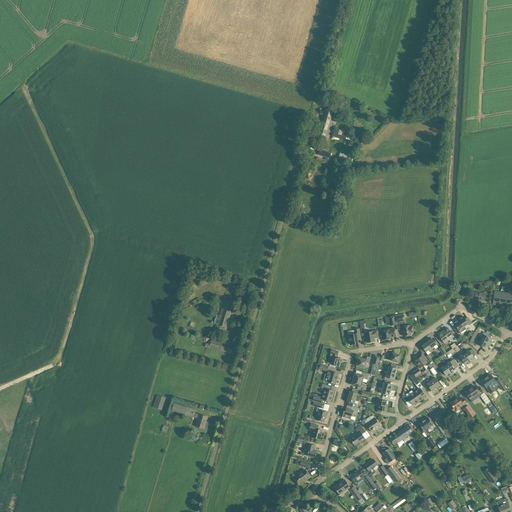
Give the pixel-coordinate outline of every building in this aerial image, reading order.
[(335,112),(329,110),(325,109),(319,128),(320,128),(317,138),(325,141),(328,131),(330,132),(332,123),(331,123),(335,112)] [(377,121),(384,124),(387,118),(380,115),(377,121)] [(353,136),(344,133),(344,132),(336,129),(333,136),(342,139),(351,142),(353,136)] [(319,149),(318,154),(326,157),(326,159),(325,160),(328,161),(329,160),(330,156),(331,153),(325,151),(319,149)] [(338,159),(351,162),(352,156),(340,153),(338,159)] [(488,299),(489,292),(484,291),(483,293),(476,292),(475,300),(484,301),(484,299),(488,299)] [(499,305),(501,292),(494,291),(493,304),(495,305),(496,302),(499,302),(499,305)] [(506,303),(505,306),(507,293),(501,292),(499,305),(502,306),(502,302),(506,303)] [(231,304),(226,303),(224,302),(220,316),(221,316),(218,326),(226,329),(229,321),(228,321),(228,318),(229,318),(233,305),(231,304)] [(405,321),(404,315),(404,314),(395,316),(396,323),(405,321)] [(459,320),(464,327),(468,324),(469,325),(472,323),(468,317),(467,317),(468,318),(466,319),(463,316),(459,320)] [(453,327),(457,334),(460,332),(461,332),(465,329),(464,327),(459,320),(454,323),(455,326),(453,327)] [(414,333),(413,328),(412,325),(410,325),(402,326),(403,330),(404,336),(411,335),(411,333),(414,333)] [(361,340),(361,338),(359,328),(354,329),(355,334),(347,335),(348,340),(349,340),(350,345),(358,344),(358,340),(361,340)] [(396,336),(395,331),(395,328),(386,329),(386,330),(382,331),(383,340),(391,339),(391,337),(396,336)] [(447,328),(443,331),(449,340),(454,336),(447,328)] [(379,337),(378,332),(378,330),(369,331),(369,332),(365,333),(366,338),(367,343),(375,341),(374,338),(379,337)] [(449,340),(443,331),(438,334),(444,343),(449,340)] [(482,337),(481,340),(490,345),(492,342),(489,341),(491,338),(483,334),(481,337),(482,337)] [(206,343),(205,347),(209,348),(234,354),(236,347),(215,341),(216,339),(212,338),(210,345),(206,343)] [(432,339),(427,342),(433,351),(435,349),(438,347),(432,339)] [(490,345),(481,340),(480,342),(479,341),(477,344),(485,348),(487,346),(489,347),(490,345)] [(433,351),(427,342),(422,346),(426,352),(429,350),(431,353),(433,351)] [(465,354),(471,363),(473,361),(472,359),(474,357),(473,356),(476,354),(472,349),(469,351),(469,350),(466,352),(467,353),(465,354)] [(343,359),(342,359),(336,357),(337,355),(338,352),(332,350),(330,354),(334,354),(332,359),(334,359),(332,365),(340,367),(341,362),(342,363),(343,359)] [(419,358),(416,360),(418,364),(417,365),(420,368),(426,363),(425,362),(428,360),(426,357),(425,357),(422,352),(417,356),(419,358)] [(392,357),(391,360),(398,362),(400,355),(393,353),(392,354),(389,353),(389,356),(392,357)] [(471,363),(465,354),(463,356),(462,355),(460,356),(465,364),(468,362),(469,364),(471,363)] [(369,363),(369,362),(371,357),(367,357),(366,360),(359,358),(358,361),(357,361),(356,364),(357,365),(357,366),(365,368),(366,363),(369,363)] [(448,364),(446,366),(452,374),(454,373),(453,371),(455,369),(455,368),(458,366),(454,359),(448,363),(448,364)] [(452,374),(446,366),(444,367),(443,366),(441,368),(446,376),(449,374),(450,376),(452,374)] [(431,369),(429,370),(433,376),(437,373),(433,367),(431,369)] [(418,368),(412,372),(413,373),(416,377),(422,373),(418,368)] [(338,374),(334,372),(330,371),(330,372),(328,371),(327,375),(329,375),(327,382),(336,384),(338,374)] [(353,379),(363,382),(364,379),(367,380),(369,374),(362,372),(361,375),(355,373),(354,376),(353,376),(352,379),(353,379)] [(409,376),(414,382),(418,379),(413,373),(409,376)] [(496,381),(493,379),(491,374),(487,377),(487,378),(482,381),(487,388),(496,381)] [(431,381),(436,388),(440,385),(435,378),(431,381)] [(496,380),(503,390),(506,389),(498,378),(496,380)] [(363,391),(364,391),(366,385),(362,384),(363,382),(353,379),(352,379),(351,381),(352,382),(352,385),(358,386),(357,389),(363,391)] [(427,384),(432,391),(436,388),(431,381),(427,384)] [(384,382),(383,388),(391,390),(392,388),(391,388),(392,384),(384,382)] [(325,390),(324,394),(333,396),(334,393),(333,392),(334,391),(325,388),(326,385),(323,384),(321,388),(325,390)] [(483,392),(479,387),(476,388),(475,386),(465,392),(470,399),(479,392),(480,394),(483,392)] [(423,399),(423,398),(426,396),(420,388),(414,393),(420,401),(423,399)] [(346,396),(359,399),(360,397),(357,396),(358,393),(350,391),(349,394),(347,393),(346,396)] [(420,401),(414,393),(408,397),(407,395),(403,394),(402,397),(406,402),(409,400),(413,405),(416,403),(416,404),(420,401)] [(480,395),(486,404),(490,401),(484,393),(480,395)] [(324,394),(323,397),(314,397),(313,401),(321,403),(322,399),(331,402),(331,400),(332,400),(333,396),(324,394)] [(153,407),(162,410),(165,397),(157,395),(153,407)] [(348,405),(351,406),(357,408),(358,404),(355,403),(355,401),(358,402),(359,399),(346,396),(346,398),(348,399),(347,401),(349,402),(348,405)] [(467,403),(463,398),(460,400),(458,397),(455,399),(456,400),(451,403),(450,403),(453,407),(451,408),(454,412),(461,407),(467,403)] [(378,405),(388,407),(388,405),(386,404),(387,401),(382,400),(382,398),(379,398),(378,405)] [(195,409),(174,403),(172,411),(193,417),(194,413),(195,409)] [(468,405),(463,409),(470,419),(476,415),(468,405)] [(351,406),(350,409),(346,408),(345,411),(344,411),(342,417),(350,419),(351,416),(352,416),(353,413),(357,415),(359,408),(357,408),(351,406)] [(433,415),(438,422),(447,415),(449,418),(452,416),(448,410),(445,412),(443,408),(438,411),(439,412),(434,415),(433,415)] [(328,412),(323,410),(320,409),(317,420),(324,422),(326,415),(327,415),(328,412)] [(208,417),(194,413),(193,417),(198,418),(195,426),(204,429),(208,417)] [(373,419),(370,421),(377,429),(379,427),(381,426),(375,417),(373,415),(371,416),(373,419)] [(428,417),(419,424),(424,431),(433,425),(431,421),(431,420),(430,418),(429,418),(428,417)] [(377,429),(370,421),(368,422),(365,418),(362,420),(362,422),(365,427),(367,425),(372,432),(374,431),(377,429)] [(497,434),(505,428),(499,421),(491,428),(497,434)] [(309,430),(314,431),(312,437),(320,439),(322,432),(321,432),(322,430),(318,429),(319,426),(311,424),(309,430)] [(366,432),(360,425),(356,428),(358,432),(350,438),(355,445),(361,441),(365,439),(362,434),(366,432)] [(414,432),(412,429),(409,425),(396,433),(397,434),(389,439),(394,445),(403,438),(405,442),(410,439),(408,436),(414,432)] [(433,449),(437,446),(430,436),(426,440),(433,449)] [(412,442),(408,444),(413,451),(417,448),(412,442)] [(307,456),(315,458),(317,450),(315,450),(316,446),(308,443),(307,449),(309,450),(307,456)] [(389,448),(383,453),(386,458),(384,460),(387,464),(396,458),(389,448)] [(373,459),(365,465),(369,471),(372,474),(376,472),(375,471),(377,469),(379,467),(373,459)] [(388,473),(383,466),(379,469),(385,476),(388,473)] [(391,466),(386,469),(396,482),(401,478),(391,466)] [(489,468),(483,471),(489,479),(492,483),(496,481),(493,476),(494,476),(489,468)] [(354,473),(350,476),(353,480),(355,483),(357,486),(358,485),(364,481),(365,480),(372,489),(376,486),(363,469),(360,472),(359,470),(354,474),(354,473)] [(311,477),(308,473),(305,470),(294,478),(299,484),(306,479),(306,480),(311,477)] [(390,485),(394,481),(389,474),(384,477),(390,485)] [(461,478),(460,476),(458,477),(461,484),(471,479),(469,474),(461,478)] [(334,487),(340,494),(350,487),(345,480),(334,487)] [(353,495),(360,505),(364,502),(354,487),(350,489),(353,494),(353,495)] [(394,508),(393,507),(407,497),(406,495),(389,506),(391,509),(392,510),(394,508)] [(499,507),(500,511),(508,511),(511,511),(509,507),(510,506),(507,498),(497,502),(499,507)] [(450,501),(448,502),(449,503),(451,506),(452,505),(454,508),(457,506),(452,500),(450,501)]
